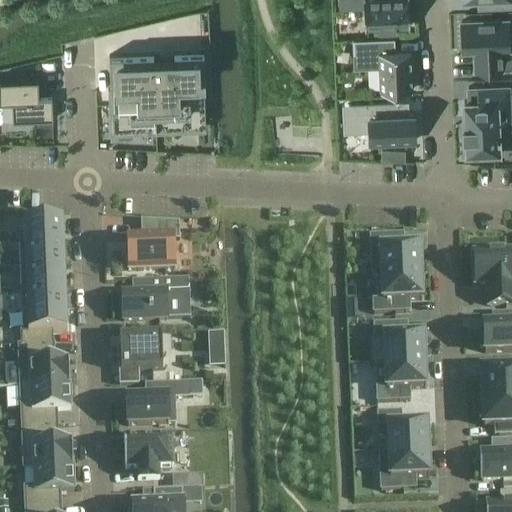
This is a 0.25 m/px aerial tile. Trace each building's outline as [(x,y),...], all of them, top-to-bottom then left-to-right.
[(351,0),(352,8),(364,7),(365,28),(379,27),(379,29),(395,29),(395,26),(408,26),(408,27),(410,27),(410,20),(411,20),(410,1),(409,1),(408,0),(351,0)] [(508,20),(462,22),(463,51),(476,50),(477,56),(475,56),(476,70),(511,68),(511,47),(509,48),(508,20)] [(413,90),(411,50),(395,51),(395,39),(354,40),(355,53),(379,52),(381,92),(413,90)] [(108,89),(110,135),(207,131),(205,85),(206,85),(204,52),(174,53),(175,60),(154,61),(154,54),(110,56),(111,89),(108,89)] [(39,77),(0,78),(0,100),(12,100),(13,122),(54,120),(53,98),(40,99),(39,77)] [(466,136),(467,157),(487,156),(487,151),(499,151),(498,121),(511,120),(510,86),(469,88),(469,102),(465,102),(466,124),(463,125),(464,136),(466,136)] [(354,131),(370,130),(371,144),(415,142),(414,114),(403,114),(403,102),(404,102),(403,100),(352,103),(352,104),(353,104),(354,131)] [(19,247),(63,245),(62,222),(49,223),(49,219),(36,220),(36,223),(23,224),(24,246),(19,246),(19,247)] [(178,225),(140,223),(141,242),(127,243),(128,273),(174,271),(173,242),(179,242),(178,225)] [(393,237),(369,238),(371,277),(420,275),(419,248),(393,249),(393,237)] [(19,247),(20,269),(64,267),(63,245),(19,247)] [(475,287),(488,286),(489,293),(487,293),(488,308),(511,306),(511,253),(504,254),(504,250),(487,250),(487,254),(474,255),(475,287)] [(20,269),(21,291),(65,289),(64,267),(20,269)] [(420,275),(371,277),(371,278),(376,277),(377,302),(372,302),(372,316),(396,315),(396,303),(406,302),(421,302),(420,275)] [(122,323),(167,321),(166,302),(189,301),(188,281),(132,283),(133,295),(121,295),(122,323)] [(66,311),(65,289),(21,291),(22,313),(66,311)] [(20,334),(21,348),(53,347),(52,347),(52,334),(67,334),(66,311),(22,313),(23,334),(20,334)] [(483,333),(479,333),(480,351),(484,350),(484,355),(511,353),(511,314),(491,316),(491,317),(494,317),(495,328),(483,328),(483,333)] [(407,325),(373,327),(373,339),(383,339),(384,365),(424,363),(423,341),(423,337),(407,337),(407,325)] [(207,336),(208,352),(224,351),(223,336),(207,336)] [(161,338),(119,340),(120,374),(162,372),(161,338)] [(54,355),(53,347),(21,348),(18,348),(19,389),(69,387),(67,354),(54,355)] [(425,390),(424,363),(384,365),(385,392),(375,393),(376,405),(400,404),(399,392),(425,390)] [(511,370),(481,372),(481,380),(477,380),(478,400),(511,398),(511,370)] [(173,400),(188,400),(187,385),(152,387),(152,400),(125,401),(126,428),(174,426),(173,400)] [(20,412),(21,430),(57,428),(56,413),(70,413),(69,387),(19,389),(20,412)] [(511,398),(478,400),(479,420),(483,420),(483,428),(498,428),(498,438),(511,436),(511,398)] [(387,427),(388,454),(428,452),(427,425),(401,426),(400,414),(376,415),(377,427),(387,427)] [(57,443),(57,428),(21,430),(23,470),(72,468),(71,442),(57,443)] [(171,440),(125,442),(124,441),(123,441),(124,473),(126,473),(126,472),(136,471),(137,483),(159,482),(158,470),(172,470),(171,440)] [(492,454),(480,455),(481,483),(511,481),(511,442),(491,443),(492,454)] [(429,479),(428,452),(388,454),(389,481),(379,481),(380,493),(403,492),(403,480),(429,479)] [(59,495),(73,494),(72,468),(23,470),(25,511),(60,509),(59,495)] [(171,478),(172,492),(181,491),(185,491),(184,478),(171,478)] [(182,511),(182,491),(153,493),(153,507),(132,508),(132,511),(182,511)] [(486,506),(486,511),(511,511),(511,494),(502,495),(502,505),(486,506)]
